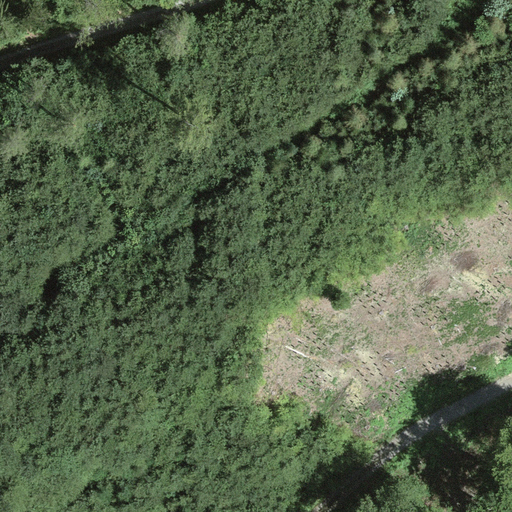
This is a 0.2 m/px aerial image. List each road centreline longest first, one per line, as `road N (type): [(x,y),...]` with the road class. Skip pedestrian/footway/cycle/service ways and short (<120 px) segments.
road 1 (track): [(322,511),(407,433),(511,373)]
road 2 (track): [(0,61),(198,0)]
